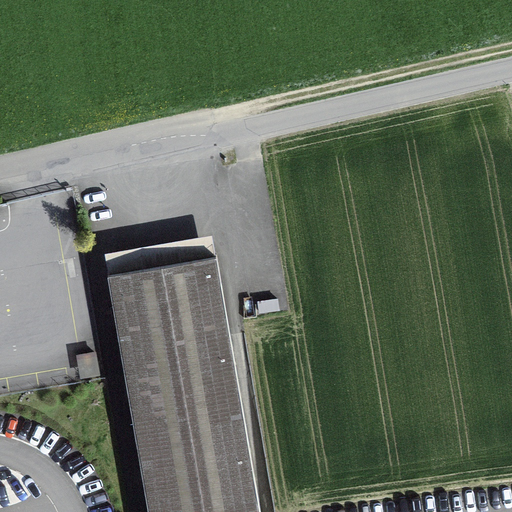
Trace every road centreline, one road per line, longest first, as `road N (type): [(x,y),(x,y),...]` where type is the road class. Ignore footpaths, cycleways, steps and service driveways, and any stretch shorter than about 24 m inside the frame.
road 1 (unclassified): [(0,166),(222,132),(511,68)]
road 2 (track): [(222,132),(242,108),(511,46)]
